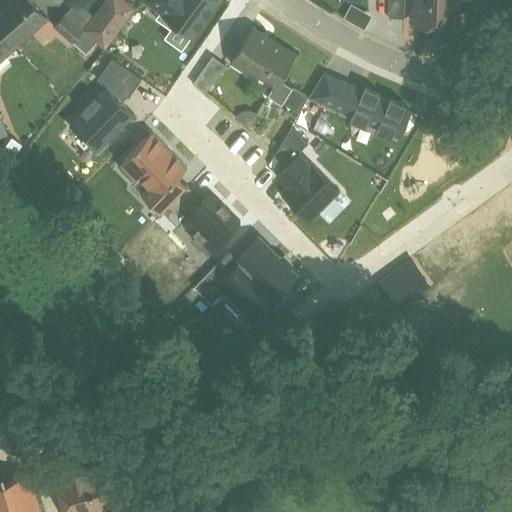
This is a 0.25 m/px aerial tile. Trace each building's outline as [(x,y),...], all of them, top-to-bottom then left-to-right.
[(34,0),(6,0),(0,6),(0,22),(17,42),(48,15),(34,0)] [(120,0),(111,13),(123,21),(138,0),(120,0)] [(417,0),(416,23),(457,24),(457,0),(417,0)] [(497,0),(487,0),(471,1),(472,18),(480,37),(500,29),(497,0)] [(111,13),(102,6),(95,16),(115,31),(123,21),(111,13)] [(65,13),(55,24),(73,41),(83,29),(65,13)] [(115,31),(95,16),(87,27),(107,42),(115,31)] [(0,22),(0,57),(17,42),(0,22)] [(295,54),(253,28),(232,60),(275,87),(269,95),(282,104),(293,87),(279,79),(295,54)] [(213,55),(193,83),(205,93),(226,64),(213,55)] [(371,320),(361,315),(363,312),(362,311),(353,328),(375,340),(384,323),(383,322),(381,326),(371,321),(373,317),(372,317),(371,320)] [(28,361),(0,369),(0,415),(40,403),(28,361)] [(131,511),(116,460),(58,477),(68,511),(81,511),(108,504),(110,511),(131,511)] [(41,511),(30,472),(0,480),(0,511),(41,511)]
